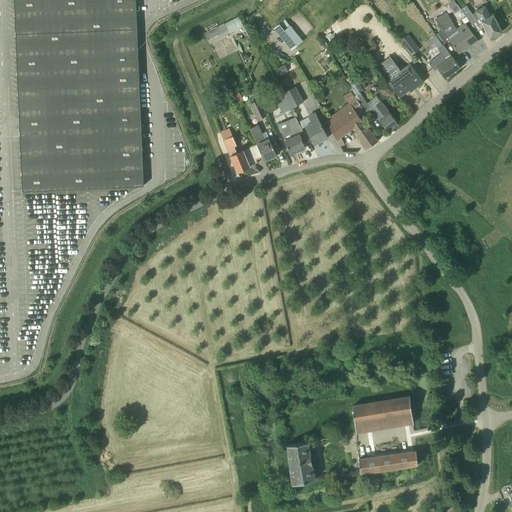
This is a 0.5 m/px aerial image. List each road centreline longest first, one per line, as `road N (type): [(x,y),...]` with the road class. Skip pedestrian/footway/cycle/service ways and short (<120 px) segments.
road 1 (residential): [(0,421),(59,402),(115,272),(151,230),(304,165),(362,165)]
road 2 (residential): [(362,165),(473,312),(487,466),(479,511)]
road 3 (residential): [(362,165),(511,36)]
